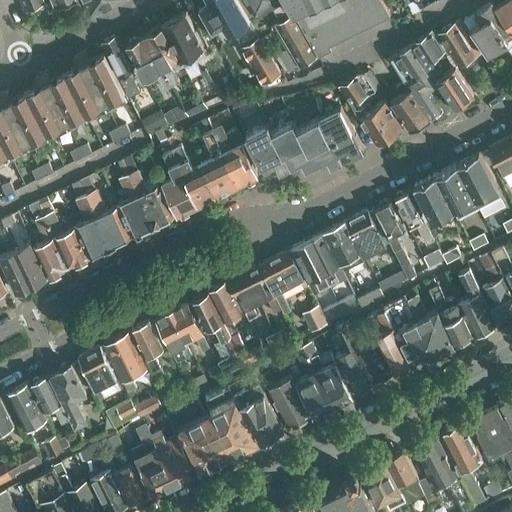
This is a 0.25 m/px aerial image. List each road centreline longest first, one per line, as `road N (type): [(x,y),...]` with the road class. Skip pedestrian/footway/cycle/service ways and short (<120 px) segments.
road 1 (tertiary): [(179,511),(511,357)]
road 2 (residential): [(0,374),(308,212)]
road 3 (residential): [(308,212),(243,212),(0,333)]
road 4 (residential): [(246,102),(458,0)]
road 5 (residential): [(308,212),(511,106)]
road 6 (residential): [(22,60),(146,0)]
